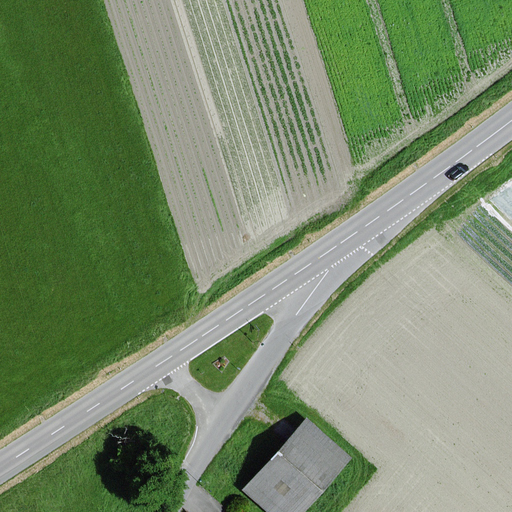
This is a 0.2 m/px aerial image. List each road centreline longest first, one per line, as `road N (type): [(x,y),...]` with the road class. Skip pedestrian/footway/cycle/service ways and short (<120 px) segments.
road 1 (tertiary): [(511,122),(327,251)]
road 2 (residential): [(327,251),(329,268),(225,417)]
road 3 (tertiary): [(165,360),(0,466)]
road 4 (tertiary): [(327,251),(165,360)]
